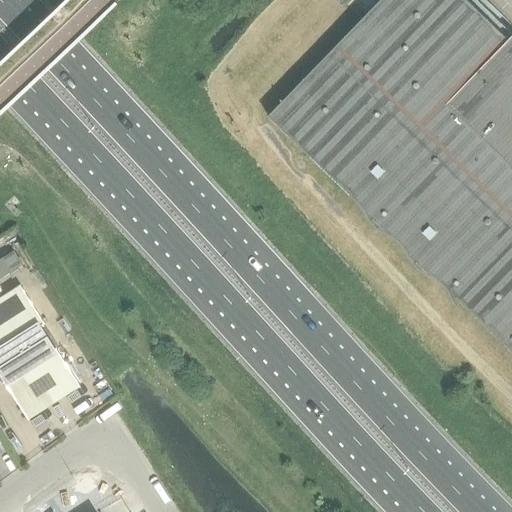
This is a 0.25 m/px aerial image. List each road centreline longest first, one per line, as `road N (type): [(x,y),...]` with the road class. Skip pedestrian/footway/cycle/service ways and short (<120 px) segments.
road 1 (trunk): [(482,511),(8,0)]
road 2 (trunk): [(0,75),(409,511)]
road 3 (unclassified): [(158,511),(123,460),(96,447),(66,454),(0,504)]
